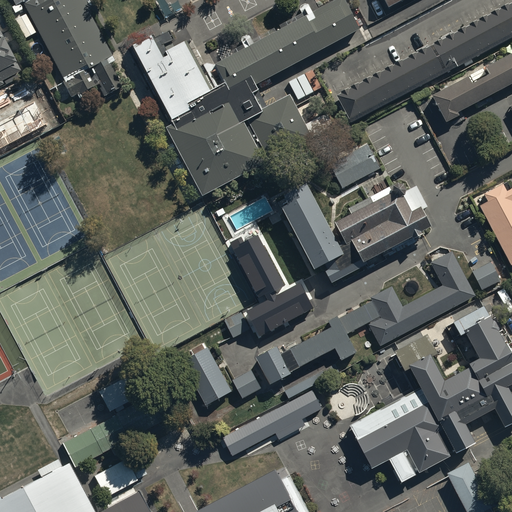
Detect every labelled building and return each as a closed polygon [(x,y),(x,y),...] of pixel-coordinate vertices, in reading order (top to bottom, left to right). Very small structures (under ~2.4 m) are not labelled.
[(25,0),(22,2),(71,97),(97,84),(103,95),(121,86),(110,63),(113,61),(87,10),(90,9),(85,0),(25,0)] [(192,109),(171,120),(165,123),(201,193),(311,136),(290,94),(261,109),(252,91),(257,89),(254,83),(359,28),(344,0),(333,0),(214,62),(224,82),(210,90),(188,101),(192,109)] [(511,0),(337,93),(349,117),(511,31),(511,0)] [(0,83),(3,83),(1,79),(20,70),(0,32),(0,83)] [(188,101),(210,90),(185,41),(161,54),(151,35),(132,45),(171,120),(192,109),(188,101)] [(470,75),(473,80),(471,81),(468,75),(432,93),(446,120),(458,114),(457,110),(511,82),(511,51),(485,66),(488,72),(486,74),(483,68),(470,75)] [(0,149),(42,128),(42,103),(21,103),(21,126),(0,128),(0,149)] [(330,163),(342,187),(379,167),(367,144),(330,163)] [(305,180),(283,192),(287,201),(280,205),(314,267),(321,263),(331,281),(368,261),(366,258),(411,234),(412,236),(422,231),(421,229),(430,224),(422,208),(427,206),(416,185),(394,197),(388,184),(347,206),(349,211),(334,219),(343,237),(337,240),(305,180)] [(483,192),(487,200),(479,204),(510,264),(511,262),(511,200),(511,198),(511,197),(511,186),(506,189),(502,182),(483,192)] [(246,245),(231,253),(241,271),(240,272),(254,301),(272,292),(256,262),(255,263),(246,245)] [(276,344),(255,355),(269,382),(290,371),(289,369),(334,345),(341,358),(356,350),(347,333),(368,322),(380,345),(475,295),(451,250),(430,261),(443,285),(402,306),(391,285),(370,296),(372,300),(359,307),(358,305),(345,312),(346,314),(344,315),(342,313),(337,316),(336,313),(327,318),(331,325),(280,352),(276,344)] [(491,261),(472,270),(481,289),(500,280),(491,261)] [(240,311),(224,319),(233,337),(250,328),(248,325),(267,315),(269,319),(297,304),(289,287),(286,289),(280,278),(269,284),(274,294),(268,298),(267,296),(262,298),(263,301),(241,312),(240,311)] [(349,422),(370,464),(371,465),(388,456),(401,480),(450,454),(448,451),(454,448),(455,450),(474,440),(464,421),(493,406),(503,425),(511,419),(511,393),(507,383),(511,380),(511,352),(508,344),(511,342),(504,328),(498,331),(497,328),(499,327),(491,311),(487,313),(482,303),(463,313),(463,312),(453,317),(454,318),(452,319),(460,334),(465,332),(478,356),(468,361),(469,365),(443,379),(431,354),(436,352),(426,332),(394,349),(404,368),(410,365),(421,386),(349,422)] [(208,346),(182,360),(204,404),(231,390),(208,346)] [(251,368),(232,378),(243,397),(261,388),(251,368)] [(130,397),(119,377),(97,390),(108,409),(130,397)] [(122,410),(62,442),(75,467),(135,435),(122,410)] [(0,511),(93,511),(65,458),(58,462),(56,458),(37,469),(38,472),(0,492),(0,511)] [(125,458),(93,475),(105,497),(146,474),(142,468),(133,473),(125,458)] [(449,471),(469,511),(508,511),(506,507),(496,511),(491,511),(488,507),(493,505),(470,461),(449,471)] [(199,511),(309,511),(287,467),(277,472),(274,466),(196,507),(199,511)] [(148,511),(137,490),(98,511),(148,511)]
